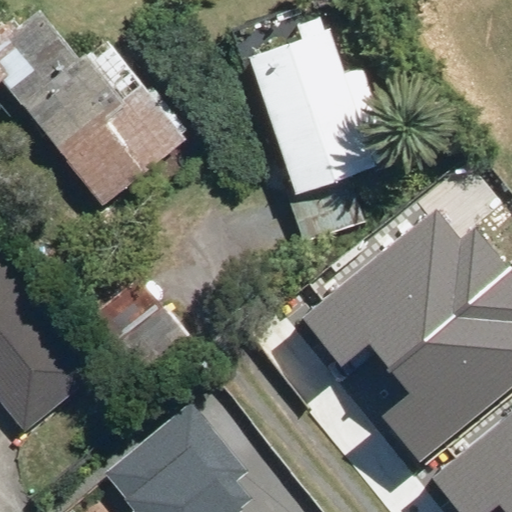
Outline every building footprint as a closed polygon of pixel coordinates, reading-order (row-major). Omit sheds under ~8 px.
[(12,75),(7,79),(104,202),(189,136),(111,37),(84,58),(42,5),(4,35),(0,30),(0,80),(11,72),(12,75)] [(304,33),(252,50),(298,191),(396,158),(365,64),(348,69),(332,24),(328,25),(324,12),(300,20),(304,33)] [(438,213),(303,320),(340,365),(368,342),(388,367),(508,271),(475,230),(461,241),(438,213)] [(98,373),(0,252),(0,398),(27,431),(98,373)] [(511,275),(508,271),(388,367),(410,394),(383,415),(420,462),(511,389),(511,275)] [(243,470),(191,406),(107,473),(137,511),(136,511),(233,511),(249,500),(232,479),(243,470)] [(511,511),(511,415),(434,477),(461,511),(484,511),(499,500),(507,511),(511,511)]
